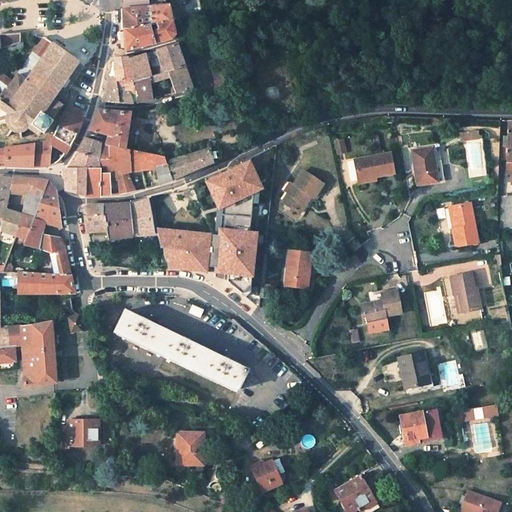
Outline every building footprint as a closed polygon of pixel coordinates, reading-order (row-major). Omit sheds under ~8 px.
[(46,0),(30,1),(30,26),(37,27),(45,27),(47,0),(46,0)] [(123,0),(124,8),(148,7),(147,0),(123,0)] [(25,3),(16,5),(12,6),(12,27),(21,27),(30,26),(30,1),(25,3)] [(159,6),(149,7),(152,25),(156,24),(173,22),(174,22),(173,20),(172,20),(169,7),(171,7),(171,5),(159,6)] [(12,27),(12,6),(7,8),(3,9),(2,12),(3,22),(3,28),(12,27)] [(152,25),(149,7),(148,7),(124,8),(122,9),(122,19),(122,30),(142,26),(150,25),(152,25)] [(156,24),(157,27),(154,28),(155,30),(151,31),(154,43),(158,42),(172,38),(175,34),(173,22),(156,24)] [(142,26),(122,30),(123,39),(123,51),(154,43),(151,31),(150,25),(142,26)] [(0,35),(0,43),(1,48),(20,43),(21,32),(0,35)] [(43,38),(12,81),(1,73),(0,72),(0,124),(5,123),(7,127),(9,130),(6,135),(8,136),(11,132),(15,133),(18,133),(19,138),(21,137),(21,133),(24,131),(28,128),(39,136),(42,132),(43,134),(52,121),(51,120),(61,106),(52,99),(79,61),(53,43),(51,42),(46,39),(43,38)] [(192,88),(178,44),(156,51),(162,72),(166,71),(169,78),(175,93),(191,88),(192,88)] [(111,67),(113,67),(130,66),(133,81),(149,76),(154,74),(162,72),(156,51),(145,53),(135,56),(134,54),(125,57),(113,58),(112,63),(111,67)] [(135,93),(133,81),(130,66),(113,67),(113,73),(113,78),(116,78),(117,92),(129,91),(130,94),(135,93)] [(169,78),(166,71),(162,72),(154,74),(149,76),(150,83),(169,78)] [(133,81),(135,93),(136,102),(153,99),(150,83),(149,76),(133,81)] [(101,101),(133,103),(130,94),(129,91),(117,92),(116,78),(113,78),(108,77),(104,93),(101,101)] [(194,98),(213,92),(209,83),(192,88),(191,88),(193,97),(194,98)] [(51,146),(64,153),(70,146),(80,125),(83,117),(74,113),(65,109),(53,135),(48,134),(46,141),(33,144),(32,166),(34,166),(49,165),(49,164),(51,146)] [(124,148),(130,111),(122,111),(97,110),(91,122),(88,130),(106,134),(106,136),(107,136),(105,144),(124,148)] [(507,147),(507,163),(506,175),(511,175),(511,120),(508,120),(508,136),(503,136),(502,146),(507,147)] [(461,141),(478,139),(477,132),(460,133),(461,137),(461,141)] [(98,153),(100,142),(84,139),(80,146),(76,152),(98,153)] [(344,155),(341,140),(334,141),(336,156),(344,155)] [(116,173),(117,173),(116,159),(130,158),(129,149),(124,148),(105,144),(100,142),(98,153),(98,160),(99,168),(85,168),(84,196),(98,196),(98,195),(110,194),(109,173),(116,173)] [(0,148),(0,165),(3,165),(26,166),(32,166),(33,144),(9,147),(4,148),(0,148)] [(224,154),(223,150),(219,149),(218,146),(166,162),(165,162),(171,180),(214,161),(220,158),(221,157),(224,154)] [(437,181),(434,161),(438,161),(436,147),(412,150),(416,184),(437,181)] [(126,172),(141,170),(138,151),(129,149),(130,158),(116,159),(117,173),(126,172)] [(138,151),(141,170),(155,169),(158,184),(171,180),(165,162),(166,162),(165,157),(138,151)] [(72,160),(67,169),(67,181),(64,181),(64,184),(64,189),(67,192),(75,194),(84,196),(85,168),(99,168),(98,160),(98,153),(76,152),(72,160)] [(390,153),(354,160),(358,179),(375,176),(394,173),(390,153)] [(434,161),(437,181),(443,181),(440,161),(438,161),(434,161)] [(220,172),(205,179),(211,193),(214,192),(222,207),(219,235),(215,271),(228,272),(227,280),(242,293),(248,286),(250,286),(255,243),(250,243),(251,232),(256,233),(259,203),(258,203),(252,202),(253,192),(259,189),(260,188),(249,165),(244,168),(241,162),(227,169),(228,172),(221,174),(220,172)] [(310,196),(316,200),(325,185),(303,170),(293,184),(291,187),(287,193),(281,202),(298,213),(307,200),(304,198),(307,194),(310,196)] [(116,173),(118,194),(126,192),(133,190),(134,189),(126,172),(117,173),(116,173)] [(25,239),(33,218),(21,214),(6,209),(9,193),(27,195),(28,192),(41,196),(47,181),(38,179),(16,177),(12,178),(0,177),(0,216),(2,217),(1,231),(25,239)] [(22,245),(39,249),(42,233),(43,234),(46,222),(60,227),(55,191),(47,181),(41,196),(33,218),(25,239),(22,245)] [(293,184),(289,181),(283,190),(287,193),(291,187),(293,184)] [(27,195),(21,214),(33,218),(41,196),(28,192),(27,195)] [(499,228),(511,227),(511,195),(498,196),(499,228)] [(133,236),(154,234),(148,199),(142,202),(135,204),(129,203),(133,234),(133,236)] [(101,206),(105,231),(107,238),(133,234),(129,203),(114,205),(101,206)] [(452,229),(456,246),(477,242),(470,203),(452,206),(456,228),(452,229)] [(84,216),(86,232),(105,231),(101,206),(100,205),(93,205),(87,204),(86,216),(84,216)] [(162,247),(165,261),(174,262),(174,267),(190,269),(190,264),(207,266),(209,250),(211,250),(211,247),(209,247),(210,234),(156,229),(160,247),(162,247)] [(50,254),(54,274),(71,275),(67,255),(65,246),(60,239),(43,234),(42,233),(39,249),(50,254)] [(215,271),(219,235),(210,234),(209,247),(211,247),(211,250),(209,250),(207,266),(190,264),(190,269),(215,271)] [(289,251),(285,285),(304,287),(306,273),(309,273),(311,253),(289,251)] [(8,327),(0,327),(0,293),(21,294),(21,293),(21,272),(2,272),(0,271),(0,347),(9,346),(8,327)] [(21,293),(74,293),(71,275),(54,274),(21,272),(21,293)] [(459,294),(462,312),(480,309),(476,289),(474,290),(470,272),(450,277),(453,295),(459,294)] [(260,297),(269,298),(270,288),(261,287),(260,297)] [(382,301),(361,305),(363,316),(366,316),(367,323),(386,320),(386,316),(402,313),(397,290),(381,294),(382,301)] [(123,312),(114,330),(238,390),(247,371),(241,369),(242,366),(227,358),(213,351),(211,354),(200,349),(201,346),(187,339),(172,331),(170,334),(159,329),(160,326),(145,319),(130,311),(129,315),(123,312)] [(78,314),(68,316),(70,332),(81,331),(78,314)] [(0,363),(16,361),(14,346),(22,345),(24,385),(56,382),(52,320),(28,325),(21,326),(8,327),(9,346),(0,347),(0,363)] [(398,357),(405,388),(428,383),(421,352),(398,357)] [(483,405),(485,416),(498,414),(496,403),(483,405)] [(401,415),(406,444),(418,441),(418,437),(426,436),(426,440),(441,437),(435,408),(401,415)] [(460,410),(461,421),(471,419),(469,408),(460,410)] [(59,426),(59,448),(67,448),(67,445),(97,445),(98,421),(67,420),(67,427),(59,426)] [(177,433),(177,464),(203,464),(203,433),(177,433)] [(252,466),(262,491),(282,483),(273,460),(265,463),(264,461),(252,466)] [(361,475),(336,489),(348,511),(352,511),(361,507),(362,509),(376,501),(361,475)] [(497,511),(502,502),(472,491),(464,511),(468,511),(497,511)]
